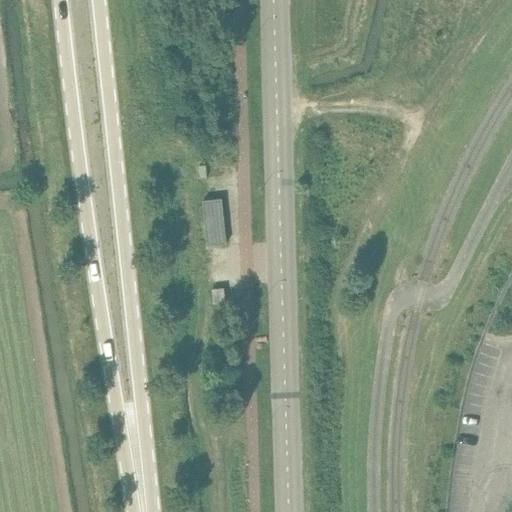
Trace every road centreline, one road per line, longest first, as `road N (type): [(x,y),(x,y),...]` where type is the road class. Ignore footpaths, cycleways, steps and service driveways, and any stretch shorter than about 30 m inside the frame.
road 1 (secondary): [(60,0),(109,360),(139,511)]
road 2 (secondary): [(145,511),(96,0)]
road 3 (unclassified): [(286,511),(272,0)]
road 4 (unclassified): [(374,511),(373,447),(391,312),(407,296),(437,296),(448,286),(511,158)]
